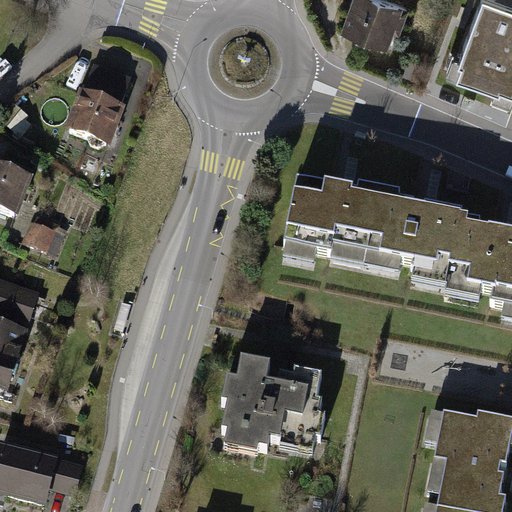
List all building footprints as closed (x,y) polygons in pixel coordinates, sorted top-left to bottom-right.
[(408,4),(396,0),(349,0),(340,25),(387,43),(393,28),(399,31),(408,4)] [(511,0),(479,0),(459,55),(452,53),(446,69),(495,87),(492,95),(509,102),(511,94),(511,0)] [(83,92),(78,90),(62,131),(87,140),(89,146),(98,149),(103,146),(108,148),(124,108),(120,107),(131,80),(93,65),(83,92)] [(31,179),(0,167),(0,213),(16,219),(31,179)] [(327,189),(300,184),(287,249),(289,250),(286,263),(318,269),(320,256),(335,259),(333,266),(367,273),(383,194),(361,190),(360,196),(356,195),(356,193),(328,187),(327,189)] [(462,221),(465,222),(466,217),(428,209),(427,213),(417,211),(417,207),(402,204),(404,198),(383,194),(367,273),(402,280),(405,264),(418,266),(415,285),(448,292),(462,221)] [(30,223),(21,245),(47,256),(59,226),(37,217),(34,225),(30,223)] [(511,236),(491,232),(491,234),(483,232),(484,226),(465,222),(462,221),(448,292),(447,299),(483,306),(485,292),(496,294),(493,308),(507,310),(504,323),(511,324),(511,236)] [(9,317),(30,324),(40,294),(0,280),(0,318),(8,321),(9,317)] [(29,331),(0,321),(0,391),(9,394),(29,331)] [(270,370),(240,364),(236,385),(226,383),(221,408),(226,409),(220,436),(227,437),(224,453),(257,460),(259,453),(267,455),(269,444),(281,446),(280,452),(298,456),(298,457),(313,459),(316,444),(321,445),(325,420),(320,420),(323,406),(318,405),(323,379),(295,374),(294,382),(281,379),(280,383),(268,380),(270,370)] [(475,421),(442,415),(441,417),(430,415),(424,445),(435,447),(426,495),(438,497),(435,510),(445,511),(502,511),(505,501),(498,499),(503,478),(498,477),(500,467),(505,468),(511,431),(511,422),(476,415),(475,421)] [(59,458),(1,442),(0,444),(0,496),(47,508),(51,492),(76,498),(84,467),(59,460),(59,458)]
